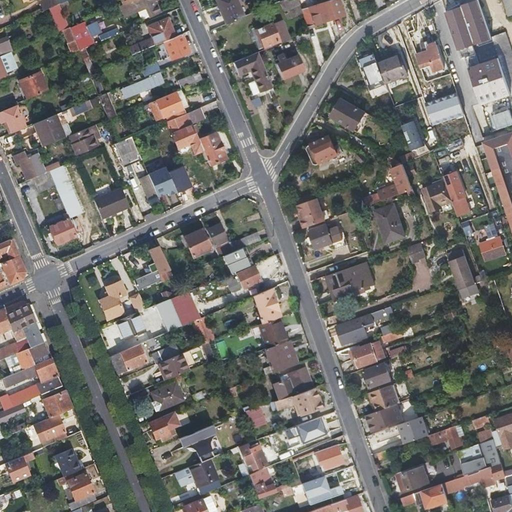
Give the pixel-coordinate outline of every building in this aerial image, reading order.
[(42,10),(58,3),(57,0),(39,0),(38,0),(42,10)] [(140,7),(145,18),(160,12),(156,3),(153,5),(152,2),(155,1),(156,0),(130,0),(120,5),(116,6),(120,15),(140,7)] [(214,0),(224,23),(242,15),(235,0),(214,0)] [(281,10),(297,3),(296,0),(277,0),(281,10)] [(322,1),(328,18),(341,13),(340,10),(337,0),(322,0),(322,1)] [(511,0),(503,0),(508,17),(511,15),(511,0)] [(304,26),(328,18),(322,1),(299,9),(304,26)] [(129,46),(132,54),(164,40),(175,36),(167,17),(148,25),(152,36),(129,46)] [(281,18),(256,29),(263,45),(288,34),(281,18)] [(96,32),(91,21),(83,25),(87,36),(96,32)] [(118,28),(98,34),(100,41),(120,35),(118,28)] [(309,39),(306,29),(293,34),(297,44),(309,39)] [(511,121),(511,95),(492,37),(491,31),(469,38),(484,84),(498,126),(511,121)] [(511,95),(511,50),(506,32),(492,37),(511,95)] [(175,36),(164,40),(172,57),(189,50),(188,47),(191,46),(189,42),(186,43),(181,33),(175,36)] [(0,54),(8,51),(12,49),(6,35),(0,37),(0,54)] [(428,47),(436,44),(436,42),(428,44),(427,42),(421,44),(423,51),(429,49),(428,47)] [(423,51),(417,53),(422,67),(434,63),(436,70),(444,67),(436,44),(428,47),(429,49),(423,51)] [(272,87),(256,50),(232,61),(237,73),(248,68),(251,77),(257,91),(258,92),(272,87)] [(8,51),(0,54),(0,65),(3,72),(15,67),(8,51)] [(281,51),(273,55),(282,77),(302,69),(296,54),(284,59),(281,51)] [(386,80),(378,61),(375,52),(361,58),(372,85),(376,83),(384,80),(386,80)] [(386,80),(388,83),(408,75),(399,52),(378,61),(386,80)] [(417,53),(409,56),(413,70),(417,80),(425,77),(422,67),(417,53)] [(148,66),(151,73),(164,68),(161,60),(148,66)] [(26,98),(47,89),(39,71),(18,80),(26,98)] [(152,74),(124,86),(127,94),(155,82),(152,74)] [(179,80),(182,87),(197,80),(194,74),(179,80)] [(251,77),(239,82),(244,97),(257,91),(251,77)] [(167,117),(168,120),(186,112),(177,90),(143,104),(145,109),(151,106),(157,121),(167,117)] [(98,95),(107,118),(115,114),(105,92),(98,95)] [(359,107),(341,98),(331,117),(349,126),(359,107)] [(81,102),(54,113),(57,120),(65,117),(64,114),(83,107),(81,102)] [(10,132),(24,126),(15,106),(0,112),(0,121),(4,120),(10,132)] [(200,106),(186,112),(192,121),(204,116),(200,106)] [(168,120),(167,120),(178,147),(191,142),(195,152),(203,149),(198,138),(197,133),(192,123),(192,121),(186,112),(168,120)] [(54,113),(31,123),(40,145),(64,136),(57,120),(54,113)] [(405,127),(413,146),(424,141),(417,120),(404,124),(405,127)] [(197,122),(192,123),(197,133),(201,131),(197,122)] [(99,136),(94,123),(68,134),(75,152),(95,144),(93,139),(99,136)] [(150,127),(132,135),(135,140),(152,133),(150,127)] [(511,130),(482,141),(511,229),(511,130)] [(198,138),(203,149),(210,165),(226,158),(223,150),(224,149),(221,140),(219,140),(215,131),(198,138)] [(135,140),(132,135),(117,141),(115,142),(123,163),(141,156),(135,140)] [(329,136),(304,147),(313,166),(338,155),(329,136)] [(462,138),(449,144),(452,151),(465,146),(462,138)] [(424,141),(413,146),(417,156),(431,150),(424,141)] [(49,170),(58,166),(56,162),(41,168),(34,152),(24,157),(21,151),(12,155),(15,165),(19,163),(25,179),(31,177),(49,170)] [(124,166),(142,158),(141,156),(123,163),(124,166)] [(413,187),(403,161),(393,165),(398,182),(378,189),(381,198),(408,188),(413,187)] [(58,166),(49,170),(55,184),(66,212),(68,218),(80,213),(60,165),(58,166)] [(55,184),(49,170),(31,177),(37,192),(55,184)] [(450,174),(444,176),(445,179),(453,201),(462,227),(471,224),(466,210),(469,209),(464,193),(461,195),(452,170),(449,171),(450,174)] [(147,174),(139,177),(148,198),(153,196),(148,185),(151,184),(147,174)] [(453,201),(445,179),(423,186),(432,210),(442,206),(442,205),(453,201)] [(93,197),(101,216),(129,205),(121,186),(93,197)] [(381,198),(378,189),(363,194),(366,204),(381,198)] [(300,203),(316,197),(314,191),(298,197),(300,203)] [(318,196),(316,197),(300,203),(298,203),(301,212),(303,217),(301,218),(304,226),(325,219),(318,196)] [(403,235),(392,204),(373,211),(384,242),(403,235)] [(75,235),(68,218),(66,212),(63,213),(65,219),(49,225),(56,242),(75,235)] [(329,227),(326,221),(310,228),(316,246),(333,240),(336,247),(350,242),(344,229),(342,230),(339,223),(329,227)] [(231,251),(244,246),(261,239),(258,228),(227,240),(219,224),(205,230),(208,235),(211,244),(216,255),(230,249),(231,251)] [(208,249),(207,246),(203,237),(200,230),(187,236),(183,238),(187,246),(191,256),(208,249)] [(207,246),(211,244),(208,235),(203,237),(207,246)] [(498,235),(479,241),(484,257),(504,251),(498,235)] [(0,256),(7,254),(9,258),(16,255),(9,238),(0,241),(0,256)] [(419,241),(405,246),(410,262),(417,259),(416,255),(423,253),(419,241)] [(162,280),(170,276),(157,245),(148,249),(162,280)] [(231,271),(251,263),(244,246),(231,251),(224,254),(231,271)] [(457,287),(472,282),(460,248),(445,253),(457,287)] [(0,261),(0,264),(8,284),(20,279),(23,271),(16,255),(9,258),(0,261)] [(495,258),(497,266),(505,264),(503,256),(495,258)] [(375,282),(367,260),(327,274),(335,299),(354,292),(354,290),(375,282)] [(260,280),(254,266),(236,274),(242,288),(260,280)] [(115,276),(105,280),(105,285),(108,294),(98,299),(107,318),(123,311),(117,295),(125,292),(119,278),(115,276)] [(258,323),(274,317),(277,316),(266,289),(248,297),(258,323)] [(191,320),(195,318),(184,291),(168,298),(176,317),(179,325),(191,320)] [(144,307),(137,293),(129,296),(135,311),(144,307)] [(176,317),(168,298),(162,300),(157,302),(165,322),(176,317)] [(18,300),(0,308),(0,331),(2,330),(4,337),(9,334),(7,328),(9,327),(15,343),(0,349),(0,358),(15,352),(42,340),(25,303),(18,300)] [(395,311),(392,304),(376,310),(378,317),(395,311)] [(372,311),(336,324),(343,343),(361,337),(369,334),(365,323),(364,322),(374,319),(372,311)] [(141,330),(134,312),(113,321),(121,339),(141,330)] [(208,341),(215,339),(206,314),(199,317),(208,341)] [(179,325),(176,317),(165,322),(168,330),(179,325)] [(203,343),(208,341),(199,317),(195,318),(191,320),(201,344),(203,343)] [(254,325),(263,349),(282,341),(274,317),(258,323),(254,325)] [(404,333),(402,328),(383,335),(385,340),(404,333)] [(94,331),(85,335),(88,342),(97,339),(94,331)] [(155,335),(144,339),(148,350),(160,345),(155,335)] [(49,357),(42,340),(15,352),(19,362),(11,366),(13,372),(49,357)] [(260,350),(268,374),(293,365),(285,340),(282,341),(263,349),(260,350)] [(355,359),(384,349),(381,340),(352,350),(355,359)] [(207,353),(212,351),(208,341),(203,343),(207,353)] [(137,342),(108,354),(116,373),(145,361),(137,342)] [(150,353),(153,363),(155,363),(157,362),(179,353),(175,343),(150,353)] [(466,358),(472,356),(469,346),(463,348),(466,358)] [(394,359),(411,353),(409,347),(393,353),(394,359)] [(387,357),(384,349),(355,359),(358,368),(387,357)] [(165,379),(188,369),(182,352),(179,353),(157,362),(165,379)] [(61,385),(49,357),(13,372),(2,377),(5,386),(26,376),(27,377),(38,373),(41,380),(35,383),(36,384),(0,399),(0,401),(3,409),(61,385)] [(393,361),(366,371),(372,387),(393,379),(391,373),(396,371),(393,361)] [(155,363),(162,380),(165,379),(157,362),(155,363)] [(290,395),(307,388),(299,368),(286,373),(287,378),(276,383),(268,386),(274,401),(290,395)] [(399,375),(401,381),(416,375),(414,370),(399,375)] [(287,378),(286,373),(274,377),(276,383),(287,378)] [(175,382),(150,392),(153,399),(151,401),(154,410),(182,399),(175,382)] [(391,384),(371,391),(375,402),(378,409),(398,402),(391,384)] [(322,406),(314,386),(314,385),(307,388),(290,395),(292,401),(293,404),(297,405),(300,415),(322,406)] [(57,413),(71,407),(63,390),(40,401),(41,404),(44,403),(50,416),(57,413)] [(195,401),(207,397),(205,390),(192,395),(195,401)] [(274,409),(292,401),(290,395),(274,401),(271,402),(274,409)] [(397,403),(366,414),(371,428),(372,431),(402,420),(401,416),(397,403)] [(246,416),(251,430),(265,424),(263,417),(261,418),(257,408),(244,412),(246,416)] [(494,437),(496,445),(503,442),(504,446),(511,442),(511,412),(494,418),(497,428),(492,430),(494,437)] [(66,434),(57,413),(50,416),(33,423),(40,440),(52,435),(54,440),(66,434)] [(490,422),(487,414),(472,419),(474,425),(484,421),(485,424),(490,422)] [(161,416),(149,421),(155,439),(160,437),(161,439),(169,436),(166,428),(168,427),(167,425),(165,426),(161,416)] [(424,436),(429,434),(422,416),(398,424),(405,443),(424,436)] [(203,428),(179,437),(182,447),(183,446),(184,446),(185,446),(186,446),(187,446),(188,446),(189,446),(190,447),(191,447),(192,448),(193,448),(194,449),(194,450),(195,451),(196,452),(199,462),(210,458),(212,457),(209,448),(209,447),(208,447),(208,446),(208,445),(208,444),(208,443),(208,442),(208,441),(209,441),(209,440),(209,439),(210,439),(210,438),(211,437),(212,436),(213,435),(214,435),(214,434),(215,434),(211,425),(203,428)] [(455,425),(429,434),(424,436),(427,445),(448,438),(451,448),(463,443),(460,433),(458,434),(455,425)] [(494,437),(492,430),(491,427),(477,432),(479,442),(494,437)] [(309,437),(312,447),(332,439),(328,430),(309,437)] [(501,462),(496,445),(494,437),(479,442),(483,454),(462,461),(465,470),(466,474),(468,473),(490,466),(494,464),(501,462)] [(335,444),(314,452),(318,465),(321,463),(323,470),(342,463),(335,444)] [(248,445),(239,448),(246,466),(250,464),(252,469),(265,463),(260,450),(251,454),(248,445)] [(73,472),(82,468),(79,459),(76,460),(70,447),(53,455),(63,477),(73,472)] [(389,448),(377,453),(379,459),(391,454),(389,448)] [(34,457),(31,450),(20,455),(21,456),(4,464),(12,481),(28,474),(23,462),(34,457)] [(199,495),(220,487),(210,458),(199,462),(189,466),(199,495)] [(497,477),(504,475),(504,472),(501,462),(494,464),(497,477)] [(429,480),(423,463),(393,473),(399,491),(429,480)] [(249,476),(258,500),(273,494),(275,493),(264,466),(247,472),(249,476)] [(495,481),(490,466),(468,473),(471,483),(482,480),(483,485),(495,481)] [(63,477),(57,479),(59,485),(65,483),(67,488),(70,487),(76,500),(94,491),(85,472),(75,477),(73,472),(63,477)] [(445,493),(464,486),(461,476),(458,477),(442,482),(445,493)] [(302,486),(301,484),(290,488),(275,493),(273,494),(275,500),(292,494),(293,496),(303,492),(308,505),(329,497),(322,478),(302,486)] [(290,488),(301,484),(299,478),(288,482),(290,488)] [(447,499),(445,493),(442,482),(400,497),(403,505),(414,501),(415,504),(424,501),(426,506),(447,499)] [(94,491),(76,500),(80,507),(97,499),(94,491)] [(321,508),(322,511),(335,511),(346,508),(347,511),(362,511),(356,494),(321,508)] [(490,500),(492,511),(511,511),(511,501),(510,494),(490,500)] [(199,495),(182,502),(185,511),(215,511),(210,497),(201,500),(199,495)] [(262,511),(259,503),(243,510),(243,511),(262,511)]
